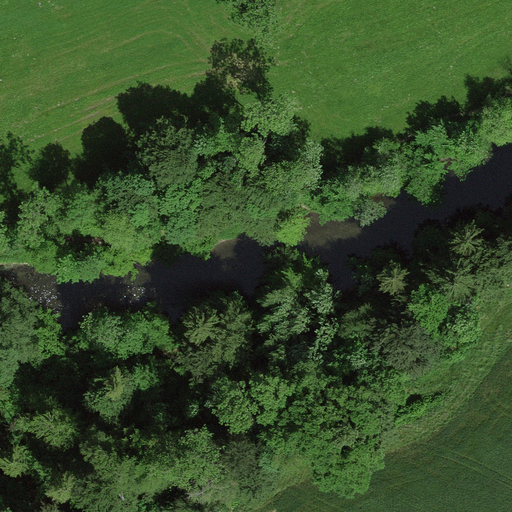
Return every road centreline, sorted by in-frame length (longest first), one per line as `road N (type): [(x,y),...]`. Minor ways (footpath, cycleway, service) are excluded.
road 1 (track): [(14,511),(263,409),(418,386)]
road 2 (track): [(511,310),(478,351),(418,386)]
